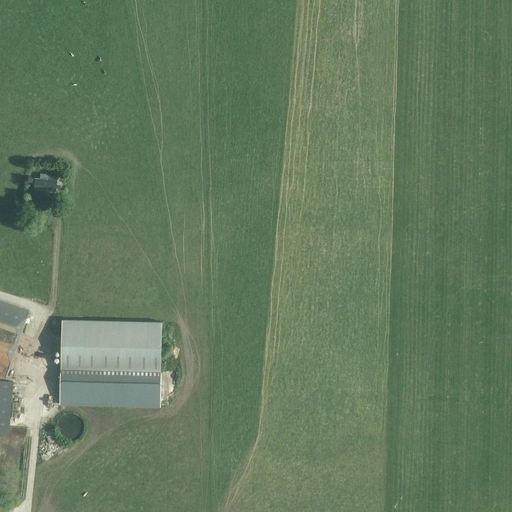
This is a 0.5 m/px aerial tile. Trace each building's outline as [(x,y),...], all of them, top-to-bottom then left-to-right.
[(68,168),(59,167),(59,175),(63,176),(62,185),(66,185),(68,168)] [(34,190),(56,192),(57,175),(41,174),(41,178),(35,178),(34,190)] [(0,375),(6,378),(29,311),(0,300),(0,375)] [(62,319),(61,370),(162,373),(162,322),(62,319)] [(161,407),(162,373),(61,370),(60,405),(61,405),(161,407)] [(0,434),(9,435),(10,427),(13,382),(0,380),(0,434)]
